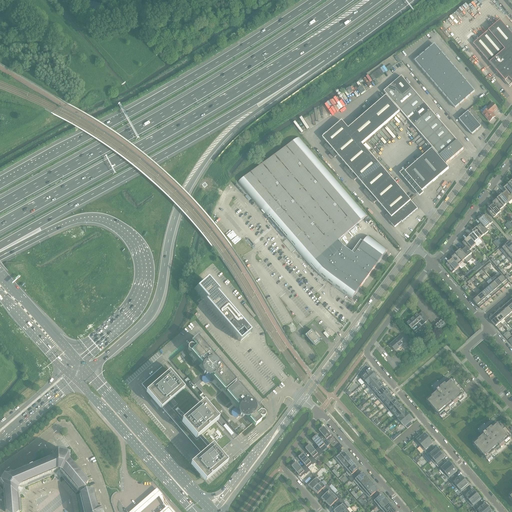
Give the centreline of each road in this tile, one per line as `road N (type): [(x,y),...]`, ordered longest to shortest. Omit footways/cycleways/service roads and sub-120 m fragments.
road 1 (motorway): [(0,224),(240,88),(375,0)]
road 2 (motorway): [(86,371),(152,311),(174,218),(215,147),(322,58)]
road 3 (motorway): [(344,0),(202,92),(0,205)]
road 4 (motorway): [(0,246),(322,58)]
road 5 (motorway): [(314,0),(0,184)]
road 6 (motorway): [(0,251),(84,217),(115,222),(140,243),(148,271),(142,297),(76,360)]
road 7 (residential): [(366,349),(502,511)]
road 8 (secondary): [(75,380),(191,511)]
road 9 (secondary): [(198,497),(86,371)]
road 10 (tertiary): [(413,246),(511,115)]
road 11 (tertiary): [(220,511),(304,400)]
road 12 (residential): [(319,413),(407,511)]
road 13 (residential): [(433,263),(511,159)]
road 14 (residential): [(321,511),(282,461),(319,413)]
